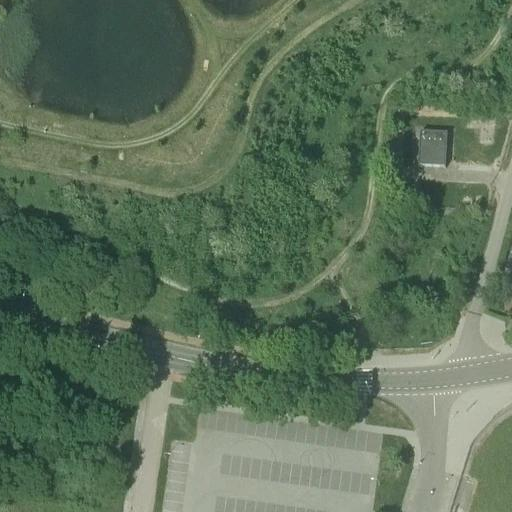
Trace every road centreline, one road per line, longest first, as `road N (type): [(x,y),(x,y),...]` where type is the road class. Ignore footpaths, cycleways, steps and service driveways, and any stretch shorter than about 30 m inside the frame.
road 1 (track): [(511,13),(476,64),(392,86),(363,225),(322,275),(291,296),(253,304),(208,299),(0,197)]
road 2 (track): [(362,0),(298,36),(267,67),(227,169),(198,191),(171,194),(0,160)]
road 3 (tertiary): [(429,377),(267,376),(163,355)]
road 4 (tertiary): [(163,355),(0,316)]
road 5 (unclassified): [(138,511),(163,355)]
road 6 (residential): [(422,511),(429,377)]
